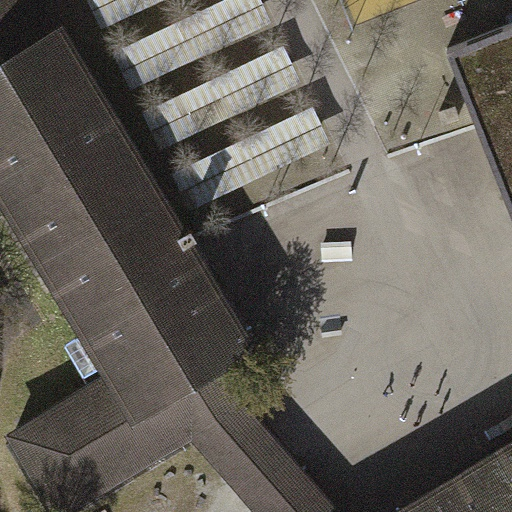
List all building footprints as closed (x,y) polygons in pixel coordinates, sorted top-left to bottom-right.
[(45,0),(0,0),(0,189),(118,379),(151,432),(225,386),(278,354),(82,39),(73,44),(45,0)] [(89,0),(101,27),(142,9),(138,0),(89,0)] [(511,23),(447,49),(511,211),(511,23)] [(344,511),(309,475),(225,386),(151,432),(118,379),(17,444),(60,511),(95,511),(195,450),(250,511),(344,511)] [(511,511),(511,438),(390,511),(511,511)]
